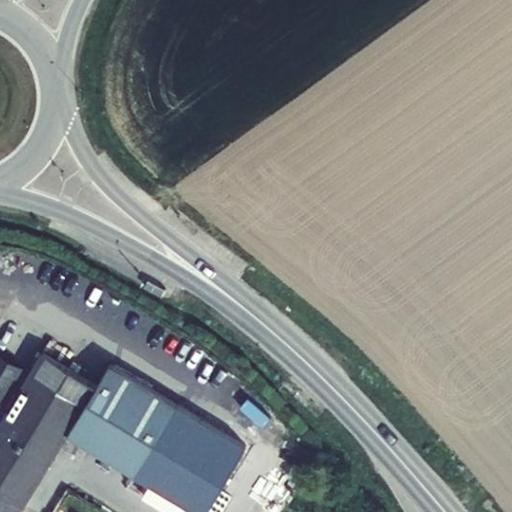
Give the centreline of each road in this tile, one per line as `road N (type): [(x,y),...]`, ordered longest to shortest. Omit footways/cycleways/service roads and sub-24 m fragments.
road 1 (unknown): [(182,511),(225,436),(204,409),(45,303)]
road 2 (secondary): [(248,312),(108,184),(54,92)]
road 3 (secondary): [(444,511),(335,390),(248,312)]
road 4 (secondary): [(0,188),(88,221),(248,312)]
